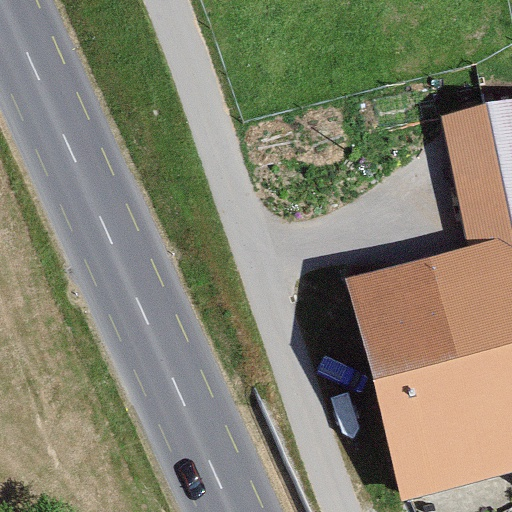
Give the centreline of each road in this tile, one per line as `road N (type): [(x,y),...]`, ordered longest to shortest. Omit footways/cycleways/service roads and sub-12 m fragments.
road 1 (secondary): [(231,511),(0,4)]
road 2 (unclassified): [(161,0),(345,511)]
